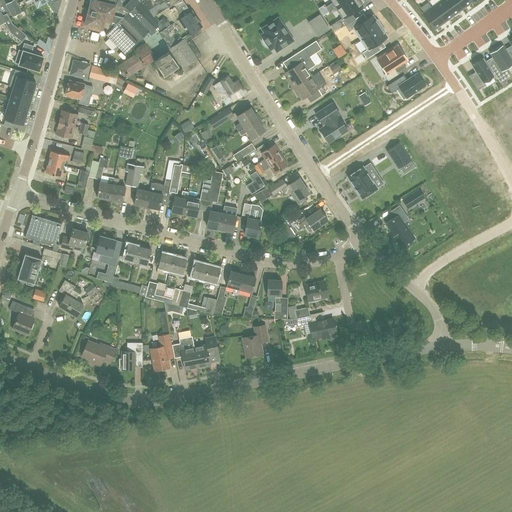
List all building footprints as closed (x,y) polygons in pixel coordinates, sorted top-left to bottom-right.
[(12,16),(21,11),(14,0),(12,0),(5,4),(12,16)] [(47,0),(54,11),(57,12),(58,9),(57,8),(57,6),(58,4),(59,5),(60,0),(47,0)] [(113,20),(112,19),(116,3),(104,0),(91,0),(89,8),(86,7),(81,25),(99,31),(100,28),(106,30),(108,31),(116,23),(113,20)] [(104,0),(116,3),(112,19),(113,20),(116,23),(128,11),(122,5),(127,1),(126,0),(104,0)] [(157,33),(188,12),(185,8),(186,7),(181,0),(127,0),(127,1),(122,5),(128,11),(116,23),(108,31),(105,34),(125,54),(142,37),(147,32),(150,36),(157,33)] [(332,0),(333,2),(326,7),(329,12),(335,8),(346,0),(332,0)] [(346,0),(335,8),(342,18),(339,20),(343,26),(344,25),(355,18),(351,12),(362,5),(361,3),(362,2),(360,0),(346,0)] [(441,0),(440,0),(432,6),(444,22),(453,16),(441,0)] [(456,0),(441,0),(453,16),(462,9),(456,0)] [(470,0),(456,0),(462,9),(472,2),(470,0)] [(432,6),(422,13),(435,29),(444,22),(432,6)] [(0,22),(4,20),(10,32),(22,42),(27,35),(12,24),(7,13),(2,15),(0,10),(0,22)] [(191,10),(188,12),(157,33),(150,36),(147,32),(142,37),(145,42),(133,50),(135,53),(117,66),(125,79),(145,66),(153,61),(163,76),(180,65),(182,68),(201,55),(190,39),(201,32),(199,28),(202,26),(191,10)] [(319,15),(308,22),(318,36),(329,29),(319,15)] [(355,18),(344,25),(349,32),(353,29),(360,39),(381,25),(378,19),(376,20),(373,15),(362,22),(358,16),(355,18)] [(277,51),(293,40),(278,18),(262,29),(264,32),(262,34),(264,37),(262,38),(262,40),(263,43),(264,44),(266,46),(268,47),(270,46),(272,49),(274,47),(277,51)] [(381,25),(360,39),(366,49),(362,52),(366,59),(380,50),(376,44),(387,37),(384,32),(385,31),(381,25)] [(82,27),(80,34),(88,36),(90,29),(82,27)] [(93,30),(92,38),(100,39),(101,31),(93,30)] [(307,70),(315,65),(309,57),(321,49),(316,41),(289,58),(294,66),(285,73),(288,78),(286,79),(292,88),(311,76),(307,70)] [(33,46),(24,43),(21,50),(18,49),(14,63),(39,70),(43,57),(31,53),(33,46)] [(397,46),(377,59),(386,72),(384,74),(388,81),(398,74),(394,68),(407,60),(397,46)] [(495,59),(488,63),(500,82),(510,76),(505,68),(511,63),(511,62),(502,46),(491,53),(495,59)] [(476,71),(468,76),(477,90),(486,85),(484,81),(493,75),(482,58),(472,65),(476,71)] [(74,61),(70,74),(80,77),(87,78),(90,66),(86,65),(87,62),(82,61),(81,63),(74,61)] [(336,72),(343,68),(340,63),(334,67),(336,72)] [(109,70),(91,66),(89,77),(106,81),(109,70)] [(408,71),(388,84),(394,93),(401,89),(406,97),(426,84),(417,72),(412,76),(408,71)] [(17,76),(14,87),(32,92),(35,81),(17,76)] [(215,80),(209,76),(199,91),(205,95),(215,80)] [(225,105),(245,93),(237,81),(232,84),(227,76),(213,85),(225,105)] [(318,88),(311,76),(292,88),(297,96),(299,95),(301,99),(309,94),(312,95),(315,99),(325,92),(321,86),(318,88)] [(66,87),(65,91),(66,92),(66,94),(72,96),(71,97),(80,99),(81,96),(86,97),(89,86),(69,81),(67,87),(66,87)] [(125,90),(136,97),(142,88),(131,81),(125,90)] [(14,87),(11,97),(29,103),(32,92),(14,87)] [(362,94),(367,104),(372,101),(367,91),(362,94)] [(11,97),(8,107),(26,113),(29,103),(11,97)] [(324,127),(320,129),(328,143),(347,130),(339,117),(338,117),(335,112),(337,111),(332,103),(315,114),(324,127)] [(5,118),(3,124),(15,128),(17,122),(22,124),(26,113),(8,107),(4,118),(5,118)] [(229,107),(213,117),(208,121),(212,127),(233,114),(229,107)] [(236,116),(240,122),(234,126),(237,130),(256,118),(249,107),(236,116)] [(61,110),(58,122),(74,126),(77,114),(61,110)] [(439,135),(454,126),(445,112),(438,116),(437,115),(430,120),(431,121),(424,125),(432,136),(425,140),(431,149),(443,141),(439,135)] [(264,130),(256,118),(237,130),(241,136),(246,132),(250,139),(264,130)] [(181,125),(186,134),(194,128),(189,120),(181,125)] [(58,122),(55,134),(71,138),(74,126),(58,122)] [(177,134),(181,141),(186,138),(182,131),(177,134)] [(469,151),(462,140),(446,150),(442,144),(430,152),(434,158),(439,156),(445,166),(444,166),(444,167),(469,151)] [(233,155),(237,161),(255,149),(251,143),(233,155)] [(411,160),(399,143),(387,150),(399,168),(411,160)] [(260,153),(264,159),(252,167),(250,163),(245,166),(250,174),(255,171),(280,154),(273,144),(260,153)] [(51,151),(48,162),(63,166),(65,159),(68,160),(70,156),(51,151)] [(74,151),(72,161),(80,163),(82,159),(83,159),(84,153),(75,151),(74,151)] [(475,163),(468,152),(469,151),(444,167),(450,177),(445,180),(449,187),(463,178),(460,172),(475,163)] [(257,152),(250,155),(254,162),(260,159),(257,152)] [(287,165),(280,154),(255,171),(257,175),(270,167),(274,173),(287,165)] [(100,157),(95,178),(100,180),(104,167),(106,168),(108,160),(100,157)] [(195,157),(194,173),(209,173),(209,157),(195,157)] [(146,207),(159,209),(162,194),(163,192),(168,193),(174,161),(169,160),(164,186),(151,183),(149,191),(146,207)] [(177,181),(179,172),(181,162),(174,161),(168,193),(174,194),(176,181),(177,181)] [(62,172),(63,166),(48,162),(45,173),(64,177),(65,172),(62,172)] [(131,186),(135,165),(127,163),(125,171),(128,172),(125,185),(131,186)] [(377,188),(367,172),(373,168),(370,163),(363,167),(348,176),(362,198),(377,188)] [(144,167),(135,165),(131,186),(138,187),(140,174),(142,175),(144,167)] [(212,171),(210,180),(206,201),(212,202),(213,195),(218,196),(223,173),(212,171)] [(245,187),(250,195),(264,187),(256,174),(249,178),(252,183),(245,187)] [(66,184),(80,187),(82,178),(68,175),(66,184)] [(109,199),(113,178),(108,177),(107,183),(100,182),(97,197),(109,199)] [(299,177),(287,185),(282,179),(268,188),(268,187),(266,188),(256,194),(261,202),(272,195),(282,190),(285,194),(289,191),(298,204),(305,199),(303,197),(309,193),(299,177)] [(122,202),(125,187),(118,185),(119,179),(113,178),(109,199),(114,200),(114,202),(121,204),(121,202),(122,202)] [(206,201),(210,180),(204,179),(199,200),(206,201)] [(489,190),(490,190),(483,179),(472,186),(469,180),(456,187),(461,194),(463,192),(469,202),(469,203),(489,190)] [(72,194),(74,187),(65,185),(63,192),(72,194)] [(149,191),(137,189),(134,204),(146,207),(149,191)] [(496,201),(489,191),(490,190),(489,190),(469,203),(475,212),(467,217),(472,225),(480,222),(490,215),(485,208),(496,201)] [(184,214),(187,199),(188,192),(182,191),(181,198),(174,196),(171,212),(184,214)] [(408,208),(418,201),(413,193),(403,200),(408,208)] [(196,217),(199,201),(187,199),(184,214),(196,217)] [(261,210),(258,206),(244,203),(241,215),(247,216),(244,234),(256,237),(260,221),(259,221),(261,210)] [(319,209),(306,218),(302,211),(293,218),(297,223),(299,222),(299,223),(303,228),(308,224),(312,230),(327,220),(319,209)] [(219,229),(222,213),(210,211),(206,227),(219,229)] [(235,216),(222,213),(219,229),(232,232),(235,216)] [(414,238),(404,222),(406,220),(402,213),(393,218),(391,219),(392,219),(386,223),(391,231),(390,232),(396,240),(396,239),(401,247),(407,243),(409,242),(408,242),(414,238)] [(39,242),(46,219),(32,214),(24,237),(25,237),(32,240),(31,243),(38,245),(39,242)] [(61,223),(46,219),(39,242),(53,246),(52,250),(56,251),(59,244),(55,243),(61,223)] [(283,221),(278,224),(289,239),(292,237),(289,232),(291,231),(283,221)] [(72,250),(72,249),(81,251),(82,250),(87,232),(72,228),(69,238),(63,236),(60,246),(72,250)] [(115,266),(118,254),(111,252),(115,240),(99,236),(95,251),(101,253),(99,261),(115,266)] [(135,262),(139,246),(127,243),(123,259),(135,262)] [(151,250),(139,246),(135,262),(134,266),(139,267),(140,263),(147,265),(151,250)] [(42,254),(60,260),(62,253),(44,248),(42,254)] [(170,271),(174,256),(161,253),(157,267),(170,271)] [(33,284),(41,259),(24,254),(17,278),(33,284)] [(186,259),(174,256),(170,271),(182,274),(186,259)] [(204,280),(208,265),(196,261),(192,277),(204,280)] [(221,268),(208,265),(204,280),(217,283),(221,268)] [(237,295),(243,274),(230,271),(226,286),(234,288),(233,294),(237,295)] [(255,278),(243,274),(237,295),(238,295),(239,290),(251,293),(255,278)] [(116,288),(116,286),(118,281),(119,278),(113,276),(110,287),(116,288)] [(76,316),(83,304),(75,300),(79,294),(72,290),(74,286),(65,280),(58,291),(65,295),(58,306),(76,316)] [(281,298),(281,296),(281,280),(267,280),(267,295),(275,296),(275,303),(280,303),(280,311),(274,311),(274,319),(286,320),(287,320),(287,319),(287,298),(281,298)] [(128,290),(129,284),(118,281),(116,286),(128,290)] [(153,299),(156,288),(157,284),(149,281),(147,286),(145,296),(145,297),(153,299)] [(308,302),(328,297),(324,281),(305,286),(308,302)] [(89,296),(97,290),(99,288),(97,285),(95,286),(93,283),(84,290),(88,296),(89,296)] [(139,293),(141,287),(129,284),(128,290),(139,293)] [(145,296),(147,286),(142,285),(141,287),(139,293),(139,295),(145,296)] [(220,286),(216,300),(213,314),(221,316),(226,297),(224,296),(226,288),(220,286)] [(162,301),(163,294),(164,290),(156,288),(153,299),(162,301)] [(178,306),(182,290),(174,288),(172,297),(163,294),(162,301),(170,304),(178,306)] [(191,292),(182,290),(178,306),(186,308),(188,303),(191,292)] [(35,291),(35,299),(47,300),(47,291),(35,291)] [(251,318),(251,316),(257,296),(251,295),(247,307),(245,306),(242,317),(251,318)] [(204,312),(208,297),(204,296),(201,307),(197,306),(196,310),(204,312)] [(213,314),(216,300),(208,297),(204,312),(212,315),(213,314)] [(27,335),(33,318),(24,314),(27,307),(12,301),(9,309),(18,312),(12,328),(27,335)] [(43,303),(40,310),(50,314),(53,307),(43,303)] [(295,318),(296,318),(319,313),(309,315),(308,307),(294,310),(296,317),(295,318)] [(336,326),(334,326),(332,318),(321,321),(319,313),(296,318),(298,326),(309,324),(310,328),(309,328),(311,337),(316,336),(317,340),(317,337),(321,336),(322,339),(329,338),(328,335),(335,333),(336,336),(335,332),(337,331),(336,326)] [(259,343),(267,341),(264,325),(254,327),(255,335),(242,338),(246,357),(262,354),(259,343)] [(173,355),(171,345),(169,334),(159,336),(161,346),(150,349),(154,370),(169,367),(166,357),(173,355)] [(197,367),(191,336),(179,339),(179,343),(171,345),(173,355),(174,358),(182,357),(185,370),(197,367)] [(215,337),(211,337),(205,339),(206,345),(194,347),(192,336),(191,336),(197,367),(210,365),(208,357),(219,355),(215,337)] [(110,363),(115,350),(99,343),(98,345),(87,341),(81,355),(93,361),(93,362),(100,365),(103,359),(110,363)] [(135,360),(142,360),(142,343),(126,343),(126,351),(121,351),(121,359),(118,359),(118,369),(121,369),(121,370),(135,370),(135,360)]
